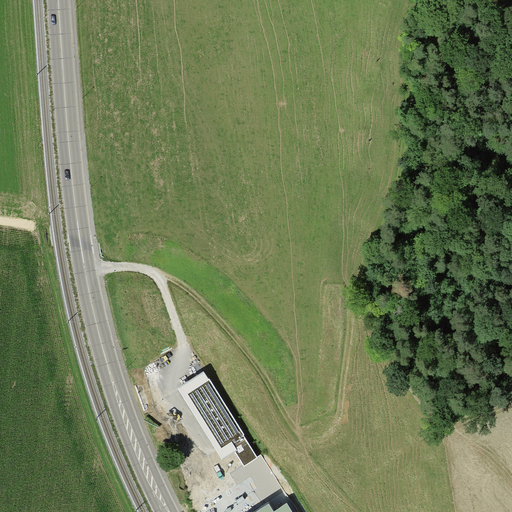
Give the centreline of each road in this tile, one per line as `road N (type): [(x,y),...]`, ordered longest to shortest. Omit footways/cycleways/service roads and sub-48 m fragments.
road 1 (primary): [(58,0),(84,267),(108,369),(166,511)]
road 2 (track): [(84,267),(158,272),(200,300),(240,338),(286,417),(316,434),(334,428),(362,288)]
road 3 (track): [(362,288),(394,185),(428,0)]
